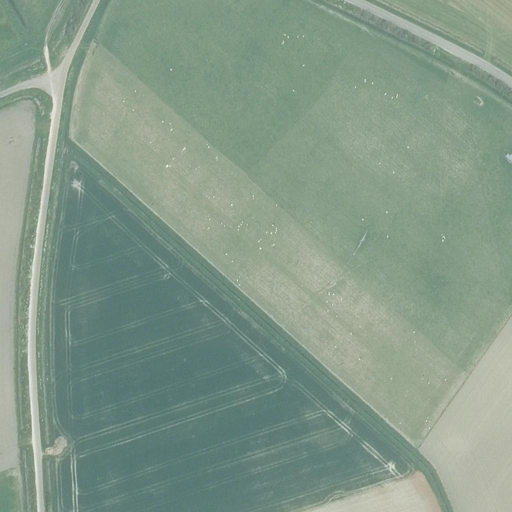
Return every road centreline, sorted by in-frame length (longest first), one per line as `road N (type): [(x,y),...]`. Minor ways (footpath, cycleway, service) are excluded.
road 1 (unclassified): [(43,511),(34,308),(62,85)]
road 2 (unclassified): [(511,82),(354,0)]
